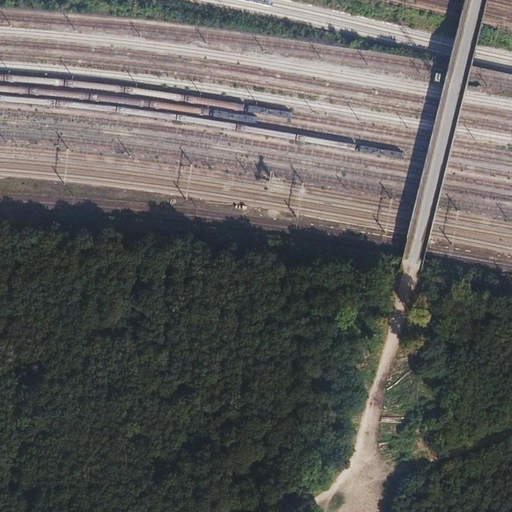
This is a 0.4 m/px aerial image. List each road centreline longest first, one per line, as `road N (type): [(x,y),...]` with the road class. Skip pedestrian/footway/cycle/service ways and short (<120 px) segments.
road 1 (track): [(406,291),(348,501)]
road 2 (unknown): [(511,429),(355,486)]
